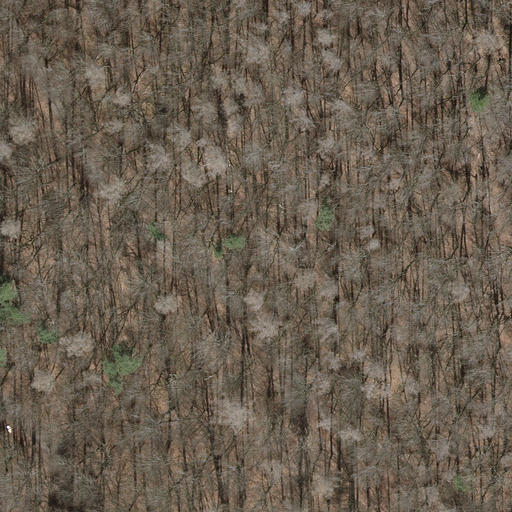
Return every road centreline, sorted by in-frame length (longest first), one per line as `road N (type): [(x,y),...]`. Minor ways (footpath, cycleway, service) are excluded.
road 1 (track): [(0,32),(82,168),(238,304),(326,422),(417,511)]
road 2 (track): [(0,409),(55,446),(106,511)]
